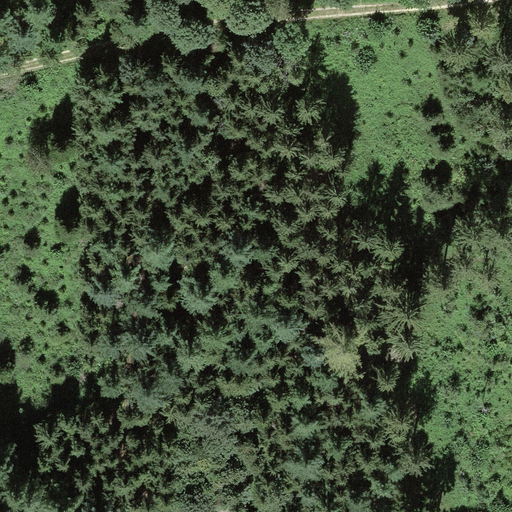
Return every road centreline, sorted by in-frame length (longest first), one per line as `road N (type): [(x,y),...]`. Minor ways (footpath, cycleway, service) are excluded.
road 1 (track): [(0,69),(262,17)]
road 2 (track): [(262,17),(436,0)]
